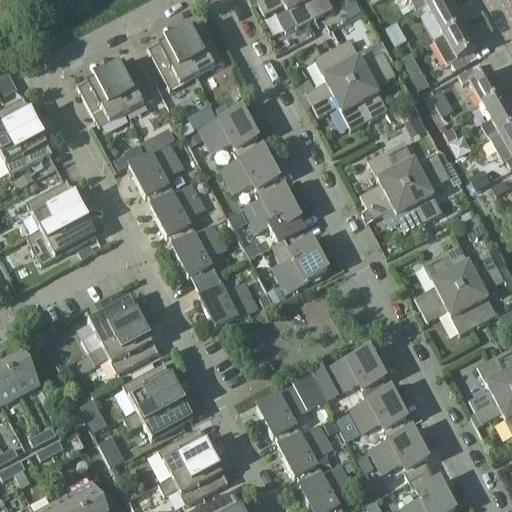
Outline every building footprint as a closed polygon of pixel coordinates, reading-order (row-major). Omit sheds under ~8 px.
[(271,0),(251,0),(256,8),(271,0)] [(314,23),(301,0),(271,0),(256,8),(263,20),(283,10),(295,32),(314,23)] [(324,0),(301,0),(314,23),(332,13),(324,0)] [(418,0),(426,13),(447,2),(445,0),(418,0)] [(426,13),(440,39),(461,27),(447,2),(426,13)] [(354,3),(342,9),(348,21),(360,15),(354,3)] [(386,29),(393,47),(405,43),(397,24),(386,29)] [(201,26),(174,39),(196,80),(222,66),(201,26)] [(476,53),(461,27),(440,39),(432,43),(447,69),(450,68),(454,75),(468,67),(464,60),(476,53)] [(196,80),(174,39),(148,53),(169,94),(196,80)] [(349,90),(387,69),(381,57),(361,68),(349,45),(330,54),(349,90)] [(349,90),(330,54),(312,64),(325,87),(304,98),(311,110),(349,90)] [(130,63),(104,77),(125,117),(152,103),(130,63)] [(374,92),(394,81),(387,69),(349,90),(368,125),(386,115),(374,92)] [(488,74),(476,80),(471,72),(457,81),(462,90),(467,87),(481,112),(502,100),(488,74)] [(421,96),(431,91),(423,76),(413,82),(412,82),(419,97),(421,96)] [(125,117),(104,77),(77,92),(98,132),(125,117)] [(368,125),(349,90),(311,110),(317,122),(337,112),(350,135),(368,125)] [(511,117),(502,100),(481,112),(488,125),(481,129),(488,141),(495,137),(511,127),(511,117)] [(0,149),(36,130),(37,130),(36,129),(33,131),(25,116),(27,115),(22,104),(0,115),(0,149)] [(410,105),(395,113),(402,127),(417,119),(410,105)] [(448,106),(436,112),(442,122),(453,115),(448,106)] [(200,133),(213,158),(229,150),(232,156),(233,155),(233,159),(236,164),(258,153),(253,144),(256,143),(239,113),(216,125),(200,133)] [(417,119),(402,127),(411,143),(426,135),(417,119)] [(190,125),(179,131),(184,140),(195,134),(190,125)] [(511,172),(511,127),(495,137),(509,162),(504,165),(510,174),(511,172)] [(50,157),(36,130),(0,149),(0,159),(10,178),(50,157)] [(457,141),(451,130),(444,134),(443,135),(449,146),(451,145),(457,141)] [(189,151),(202,145),(197,135),(184,142),(189,151)] [(147,145),(142,148),(148,159),(153,156),(147,145)] [(404,192),(442,172),(436,160),(416,170),(403,147),(385,157),(404,192)] [(165,185),(181,175),(168,151),(152,160),(128,172),(144,203),(148,201),(153,211),(192,189),(191,189),(172,199),(170,193),(165,192),(168,190),(165,185)] [(260,152),(258,153),(236,164),(218,175),(231,200),(250,190),(254,196),(258,194),(255,200),(258,205),(239,215),(240,216),(280,195),(274,185),(277,183),(260,152)] [(404,192),(385,157),(366,167),(379,189),(359,200),(365,213),(404,192)] [(122,160),(112,166),(118,175),(127,170),(122,160)] [(428,195),(448,184),(442,172),(404,192),(423,228),(441,218),(428,195)] [(35,183),(13,195),(18,203),(40,191),(35,183)] [(495,200),(508,193),(502,184),(490,191),(495,200)] [(199,186),(196,191),(198,196),(204,196),(208,191),(205,186),(199,186)] [(26,208),(39,235),(80,213),(66,187),(26,208)] [(192,189),(153,211),(147,213),(164,244),(169,241),(174,251),(213,230),(212,229),(193,239),(191,233),(186,232),(189,230),(186,225),(205,214),(192,189)] [(423,228),(404,192),(365,213),(366,213),(371,225),(392,214),(404,237),(423,228)] [(282,194),(280,195),(240,216),(252,239),(268,230),(278,248),(280,246),(301,235),(296,225),(298,224),(282,194)] [(81,213),(80,213),(39,235),(26,242),(41,269),(94,240),(88,229),(86,230),(78,215),(81,213)] [(239,217),(228,222),(235,234),(245,228),(239,217)] [(477,220),(461,228),(470,244),(485,236),(477,220)] [(226,225),(215,230),(219,237),(229,231),(226,225)] [(226,255),(213,230),(174,251),(169,254),(185,284),(190,282),(195,292),(216,280),(213,273),(208,272),(210,270),(207,265),(226,255)] [(511,232),(501,239),(509,253),(511,251),(511,232)] [(289,263),(273,271),(287,297),(305,287),(304,286),(325,274),(309,245),(307,246),(301,235),(280,246),(284,254),(289,255),(286,257),(289,263)] [(79,256),(82,262),(93,257),(89,250),(79,256)] [(505,270),(496,254),(488,258),(490,262),(470,273),(458,250),(439,260),(458,295),(496,274),(505,270)] [(458,295),(439,260),(421,269),(434,292),(414,303),(420,315),(458,295)] [(511,283),(505,270),(496,274),(498,277),(503,286),(505,290),(511,285),(511,283)] [(483,297),(503,286),(498,277),(496,274),(458,295),(477,330),(495,320),(487,304),(483,297)] [(196,305),(212,335),(235,323),(236,325),(254,315),(240,289),(224,297),(221,291),(219,293),(220,287),(216,280),(195,292),(201,302),(196,305)] [(266,295),(273,309),(286,303),(279,289),(266,295)] [(477,330),(458,295),(420,315),(426,327),(446,316),(459,340),(477,330)] [(266,299),(258,303),(264,314),(271,310),(266,299)] [(88,359),(102,352),(142,330),(143,330),(143,329),(139,331),(131,316),(134,315),(128,304),(88,325),(94,337),(81,344),(88,359)] [(511,314),(498,322),(504,334),(511,329),(511,314)] [(142,330),(102,352),(88,359),(94,370),(107,362),(116,378),(156,357),(142,330)] [(511,395),(511,351),(494,361),(511,395)] [(327,374),(340,399),(356,390),(359,396),(360,395),(360,400),(364,404),(385,393),(381,384),(383,383),(367,353),(343,365),(327,374)] [(2,368),(20,401),(40,390),(22,358),(2,368)] [(511,397),(511,395),(494,361),(475,371),(488,395),(468,406),(474,418),(511,397)] [(0,369),(0,409),(1,411),(20,401),(2,368),(0,369)] [(136,417),(177,396),(163,369),(123,391),(136,417)] [(309,377),(312,384),(325,407),(336,401),(320,371),(309,377)] [(293,425),(308,416),(325,407),(312,384),(297,392),(295,389),(275,400),(276,402),(256,412),(272,443),(275,441),(280,451),(299,439),(297,433),(292,432),(295,430),(293,425)] [(387,392),(385,393),(364,404),(345,415),(359,440),(378,430),(381,436),(385,434),(382,440),(385,445),(367,455),(368,457),(408,435),(402,425),(404,424),(387,392)] [(177,396),(136,417),(124,424),(129,435),(142,428),(151,443),(191,422),(177,396)] [(511,397),(474,418),(481,430),(501,419),(511,439),(511,397)] [(345,416),(333,422),(337,430),(349,424),(345,416)] [(100,419),(86,426),(92,437),(106,430),(100,419)] [(328,439),(338,433),(332,422),(322,428),(328,439)] [(319,429),(299,439),(280,451),(275,454),(291,484),(296,481),(302,491),(321,479),(318,473),(313,472),(316,470),(313,465),(332,454),(319,429)] [(55,440),(51,431),(39,438),(44,446),(55,440)] [(409,434),(408,435),(368,457),(380,480),(399,470),(402,477),(406,475),(404,480),(407,487),(429,475),(423,465),(426,464),(409,434)] [(157,456),(171,482),(211,461),(197,435),(157,456)] [(28,444),(33,452),(44,446),(39,438),(28,444)] [(111,441),(97,449),(101,456),(115,449),(111,441)] [(51,459),(62,454),(58,445),(47,451),(51,459)] [(47,451),(35,457),(40,465),(51,459),(47,451)] [(12,452),(1,458),(6,466),(17,460),(12,452)] [(373,472),(365,457),(356,462),(363,477),(373,472)] [(211,461),(171,482),(158,489),(164,500),(177,494),(185,509),(225,488),(211,461)] [(353,462),(342,468),(347,477),(358,471),(353,462)] [(8,471),(13,480),(24,474),(20,465),(8,471)] [(340,469),(321,479),(302,491),(296,494),(306,511),(335,511),(338,510),(335,505),(353,495),(340,469)] [(0,475),(0,482),(2,486),(13,480),(8,471),(0,475)] [(416,503),(401,511),(451,511),(437,485),(434,486),(429,475),(407,487),(411,494),(416,496),(413,497),(416,503)] [(78,511),(104,511),(90,485),(70,496),(78,511)] [(134,493),(125,498),(129,505),(138,500),(134,493)] [(51,506),(54,511),(78,511),(70,496),(51,506)] [(138,500),(129,505),(132,511),(144,511),(147,511),(141,499),(138,500)] [(209,511),(238,511),(232,500),(209,511)]
